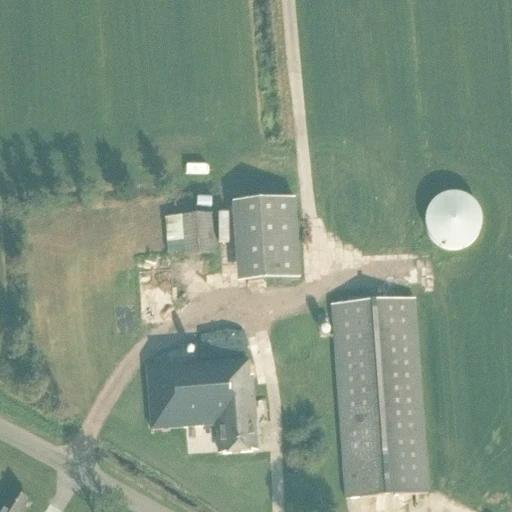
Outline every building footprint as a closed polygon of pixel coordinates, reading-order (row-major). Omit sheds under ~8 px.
[(429,238),(435,245),(444,250),(453,252),(462,250),(471,245),(477,238),(481,230),(482,219),(478,209),(472,201),(463,196),(452,194),(442,196),(434,201),(427,209),(424,219),(425,229),(429,238)] [(299,280),(294,199),(231,203),(236,283),(299,280)] [(186,256),(215,253),(211,213),(181,216),(186,256)] [(344,499),(427,494),(414,300),(331,305),(344,499)] [(247,359),(246,359),(194,363),(144,367),(149,430),(215,425),(215,427),(217,427),(219,455),(254,452),(254,443),(255,440),(254,422),(255,422),(251,376),(248,376),(247,359)] [(27,501),(12,492),(0,510),(0,511),(25,511),(28,508),(24,506),(27,501)]
